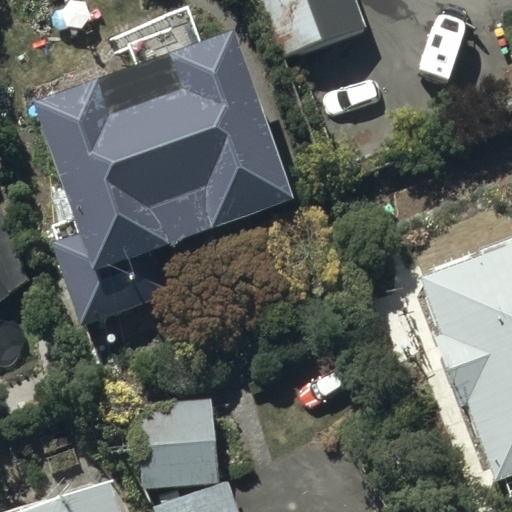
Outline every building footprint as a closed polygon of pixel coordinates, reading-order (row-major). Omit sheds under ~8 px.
[(353,0),(260,0),(283,58),(364,28),(353,0)] [(50,246),(81,328),(191,287),(175,245),(296,200),(232,28),(29,104),(72,218),(51,225),(58,243),(50,246)] [(0,207),(0,291),(41,259),(0,207)] [(511,239),(417,276),(438,331),(429,334),(457,407),(465,404),(496,483),(511,477),(511,239)] [(212,484),(209,402),(134,404),(137,487),(212,484)] [(235,511),(224,483),(154,509),(154,511),(235,511)] [(135,511),(128,493),(75,511),(135,511)]
